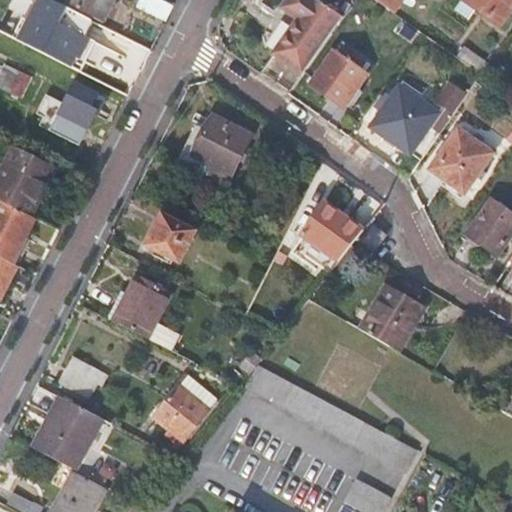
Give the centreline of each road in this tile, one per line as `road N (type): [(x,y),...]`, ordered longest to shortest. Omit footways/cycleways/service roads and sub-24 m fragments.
road 1 (residential): [(184,44),(393,190),(426,263),(511,321)]
road 2 (residential): [(0,401),(184,44)]
